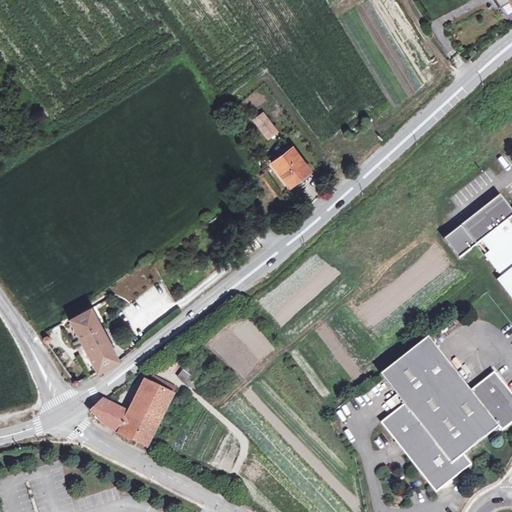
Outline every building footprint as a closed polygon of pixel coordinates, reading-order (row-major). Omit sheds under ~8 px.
[(264,111),(252,120),(267,140),(279,132),(264,111)] [(121,136),(116,140),(125,150),(130,146),(121,136)] [(155,143),(147,148),(153,158),(161,153),(155,143)] [(307,171),(290,148),(271,163),(286,184),(297,176),(298,177),(307,171)] [(511,220),(511,210),(502,198),(446,241),(460,260),(486,241),(493,250),(485,256),(502,278),(498,281),(511,298),(511,224),(510,222),(511,220)] [(117,362),(89,309),(68,320),(96,373),(117,362)] [(47,344),(51,350),(55,347),(51,341),(49,339),(47,338),(46,337),(44,338),(43,339),(42,341),(43,342),(45,344),(46,345),(47,344)] [(472,464),(465,454),(499,427),(502,430),(511,422),(511,393),(495,372),(471,390),(430,337),(382,374),(405,404),(382,423),(437,492),(472,464)] [(188,363),(177,377),(195,391),(206,377),(188,363)] [(129,413),(118,434),(146,447),(175,389),(152,377),(150,380),(147,379),(129,413)] [(118,434),(129,413),(104,401),(97,407),(92,412),(103,425),(105,426),(107,428),(118,434)]
